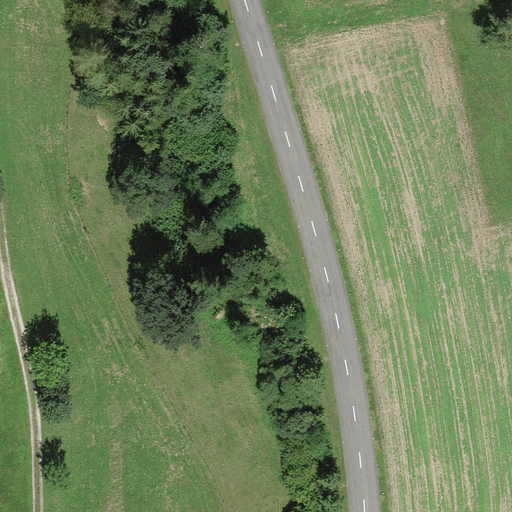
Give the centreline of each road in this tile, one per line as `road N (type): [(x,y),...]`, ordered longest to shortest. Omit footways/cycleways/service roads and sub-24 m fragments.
road 1 (tertiary): [(360,511),(340,354),(316,254),(237,0)]
road 2 (track): [(0,217),(34,402),(38,511)]
